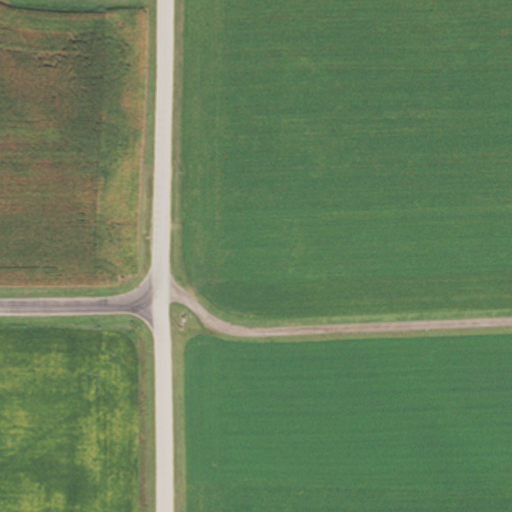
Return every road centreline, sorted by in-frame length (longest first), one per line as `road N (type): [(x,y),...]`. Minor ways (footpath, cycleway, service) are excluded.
road 1 (residential): [(167,511),(168,0)]
road 2 (residential): [(0,309),(166,311)]
